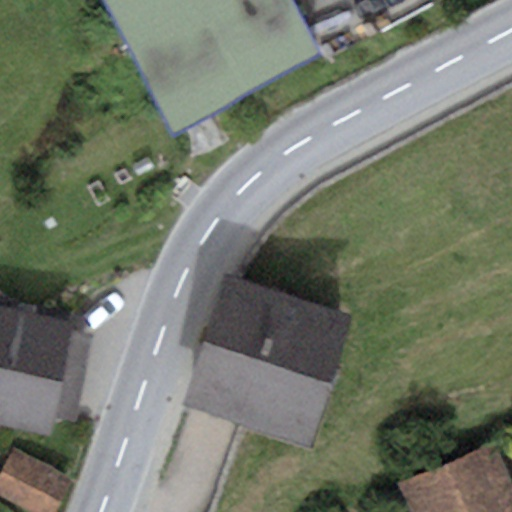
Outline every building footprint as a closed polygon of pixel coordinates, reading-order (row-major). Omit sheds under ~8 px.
[(318,51),(290,0),(105,0),(176,128),(318,51)] [(229,277),(189,406),(242,423),(310,443),(350,314),(236,279),(229,277)] [(0,307),(0,425),(50,436),(54,417),(75,422),(92,335),(68,330),(69,322),(0,307)] [(511,511),(511,476),(497,442),(403,481),(415,511),(511,511)] [(50,511),(67,480),(17,454),(0,485),(0,491),(40,511),(50,511)]
